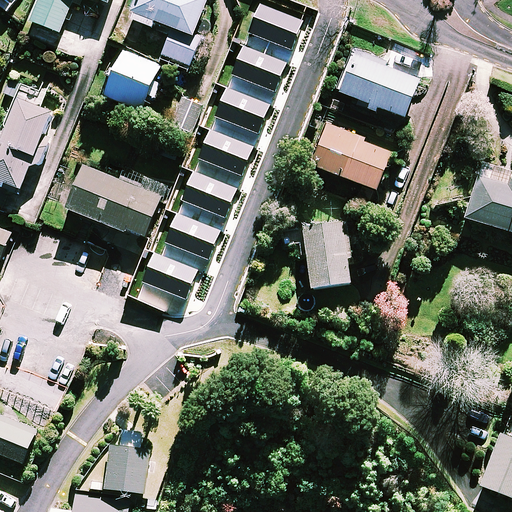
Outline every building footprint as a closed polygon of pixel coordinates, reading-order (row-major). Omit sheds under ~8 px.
[(37,0),(29,22),(60,33),(71,3),(79,6),(80,0),(98,0),(107,3),(108,0),(37,0)] [(205,0),(136,0),(129,19),(150,27),(152,21),(192,36),(205,0)] [(197,45),(168,34),(160,55),(189,66),(197,45)] [(353,50),(337,91),(366,103),(364,108),(374,112),(376,107),(402,118),(417,81),(384,67),(385,63),(353,50)] [(157,67),(120,52),(103,97),(140,112),(157,67)] [(19,83),(1,75),(0,75),(0,92),(13,98),(19,83)] [(202,106),(181,98),(171,126),(192,133),(202,106)] [(19,190),(28,168),(41,166),(50,142),(41,138),(51,113),(39,108),(15,99),(4,128),(0,126),(0,205),(8,185),(19,190)] [(364,139),(327,124),(311,165),(374,191),(389,153),(363,142),(364,139)] [(138,188),(81,165),(64,208),(143,239),(165,185),(143,177),(138,188)] [(511,177),(491,172),(489,179),(477,175),(464,218),(511,232),(511,177)] [(348,284),(346,259),(351,259),(348,233),(343,233),(342,222),(303,226),(309,288),(348,284)] [(0,260),(11,233),(0,228),(0,260)] [(0,454),(23,463),(36,431),(0,415),(0,454)] [(511,431),(501,428),(481,479),(511,491),(511,431)] [(141,434),(122,431),(120,446),(111,445),(105,488),(144,493),(150,450),(139,448),(141,434)] [(71,511),(127,511),(128,502),(74,496),(71,511)]
